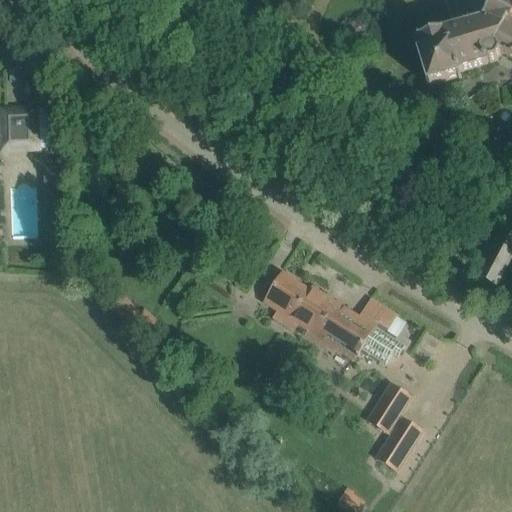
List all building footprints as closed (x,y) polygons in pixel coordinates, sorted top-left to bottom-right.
[(511,0),(493,0),(483,21),(420,39),(416,44),(419,53),(415,53),(416,58),(420,56),(427,85),(425,85),(426,88),(428,87),(430,90),(433,89),(432,87),(455,78),(457,82),(462,81),(460,73),(487,64),(486,61),(489,60),(492,63),(497,60),(500,55),(498,53),(500,52),(511,58),(511,0)] [(11,152),(39,151),(37,110),(9,111),(11,152)] [(511,238),(503,233),(489,260),(480,277),(496,286),(511,256),(511,238)] [(405,348),(360,319),(313,289),(310,292),(283,275),(267,301),(263,305),(277,314),(273,320),(295,333),(299,326),(355,363),(360,355),(367,359),(370,355),(386,366),(393,355),(398,359),(405,348)] [(388,312),(379,325),(390,332),(398,319),(388,312)] [(378,430),(391,438),(377,461),(397,474),(423,433),(400,418),(412,399),(392,386),(375,412),(385,418),(378,430)]
